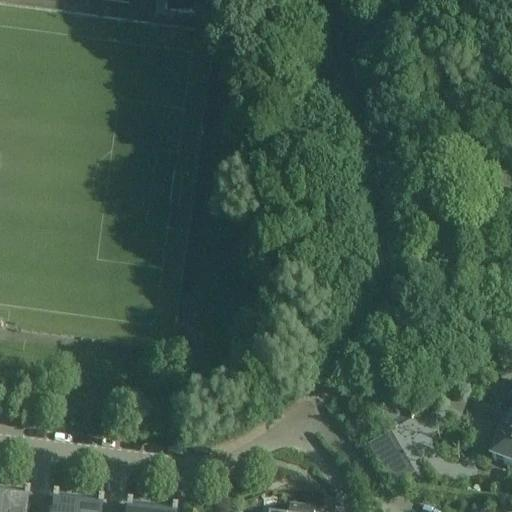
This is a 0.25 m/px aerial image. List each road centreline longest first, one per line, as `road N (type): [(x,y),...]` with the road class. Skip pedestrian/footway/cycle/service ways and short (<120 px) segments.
road 1 (unclassified): [(293,427),(392,302),(392,266),(331,0)]
road 2 (unclassified): [(293,427),(241,461),(212,469),(0,447)]
